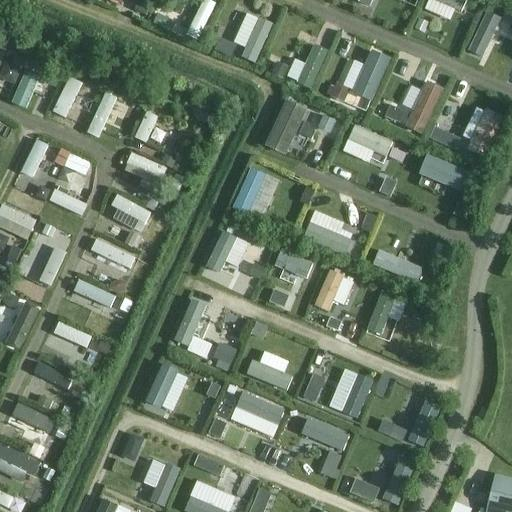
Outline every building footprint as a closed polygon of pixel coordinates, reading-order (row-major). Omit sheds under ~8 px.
[(216,22),(222,0),(209,0),(204,19),(216,22)] [(463,3),(480,6),(480,0),(446,0),(445,9),(462,11),(463,3)] [(511,2),(508,0),(506,0),(489,33),(504,41),(511,26),(511,2)] [(264,41),(278,11),(266,5),(252,36),(264,41)] [(273,58),(292,14),(281,9),(262,53),(273,58)] [(308,27),(312,15),(300,11),(296,23),(308,27)] [(9,24),(0,47),(0,61),(11,65),(25,30),(9,24)] [(16,59),(30,65),(36,51),(22,45),(16,59)] [(52,74),(65,79),(74,57),(51,48),(42,70),(34,67),(27,86),(44,92),(52,74)] [(317,75),(324,55),(313,51),(305,71),(317,75)] [(77,106),(96,65),(84,60),(66,100),(77,106)] [(89,85),(100,91),(108,74),(97,69),(89,85)] [(442,71),(425,118),(444,125),(460,78),(442,71)] [(112,74),(101,103),(120,110),(131,82),(112,74)] [(344,87),(361,96),(368,83),(352,74),(344,87)] [(408,111),(418,116),(434,81),(423,77),(408,111)] [(86,89),(79,104),(90,109),(98,94),(86,89)] [(159,92),(150,123),(163,126),(172,96),(159,92)] [(287,141),(307,147),(320,101),(300,95),(287,141)] [(467,116),(473,104),(460,98),(454,110),(467,116)] [(490,143),(506,147),(511,121),(511,102),(500,100),(490,143)] [(342,107),(336,119),(352,127),(358,115),(342,107)] [(183,108),(170,124),(182,134),(195,117),(183,108)] [(15,131),(27,136),(32,122),(20,118),(15,131)] [(453,135),(470,142),(475,131),(458,123),(453,135)] [(362,145),(389,155),(394,142),(407,147),(410,139),(370,124),(362,145)] [(175,163),(182,148),(147,133),(141,147),(175,163)] [(67,162),(70,149),(56,145),(53,159),(67,162)] [(73,166),(93,176),(101,161),(80,150),(73,166)] [(453,170),(449,184),(476,192),(483,169),(443,157),(440,166),(453,170)] [(165,177),(170,164),(158,159),(153,172),(165,177)] [(124,191),(157,210),(167,193),(133,174),(124,191)] [(43,221),(52,200),(17,184),(8,205),(43,221)] [(359,226),(363,215),(333,203),(329,214),(359,226)] [(39,245),(56,250),(66,217),(50,212),(39,245)] [(366,246),(373,227),(360,222),(358,227),(328,216),(323,230),(366,246)] [(145,252),(151,238),(111,220),(105,234),(145,252)] [(226,258),(242,264),(256,227),(240,222),(226,258)] [(70,227),(54,262),(65,267),(81,232),(70,227)] [(397,242),(391,257),(433,274),(439,258),(397,242)] [(296,254),(327,270),(333,259),(303,243),(296,254)] [(334,297),(348,303),(352,294),(363,298),(374,273),(348,262),(334,297)] [(110,294),(118,276),(90,263),(82,281),(110,294)] [(397,321),(401,309),(420,315),(427,291),(398,282),(387,318),(397,321)] [(5,308),(16,315),(31,290),(20,283),(5,308)] [(85,287),(79,298),(92,304),(97,293),(85,287)] [(68,315),(89,326),(96,312),(75,301),(68,315)] [(69,333),(80,339),(86,327),(75,321),(69,333)] [(228,353),(236,336),(217,327),(210,345),(228,353)] [(246,361),(255,342),(240,335),(230,353),(246,361)] [(63,358),(61,365),(74,370),(79,356),(49,346),(47,352),(63,358)] [(264,368),(304,380),(309,366),(269,353),(264,368)] [(164,392),(190,404),(206,369),(180,357),(164,392)] [(333,394),(344,371),(332,365),(321,388),(333,394)] [(382,412),(393,371),(372,366),(360,407),(382,412)] [(246,393),(284,410),(289,398),(252,380),(246,393)] [(444,391),(425,431),(437,437),(456,396),(444,391)] [(23,405),(34,409),(30,418),(43,423),(50,404),(27,395),(23,405)] [(320,429),(361,440),(366,422),(325,411),(320,429)] [(36,461),(44,438),(13,428),(6,451),(36,461)] [(187,474),(186,453),(150,455),(151,475),(187,474)] [(149,460),(135,462),(137,476),(151,474),(149,460)] [(366,484),(372,468),(362,465),(356,480),(366,484)] [(0,482),(18,489),(23,475),(0,466),(0,482)] [(414,506),(419,492),(380,476),(374,490),(414,506)] [(511,511),(511,482),(504,480),(494,511),(511,511)] [(472,500),(468,511),(482,511),(485,503),(472,500)]
